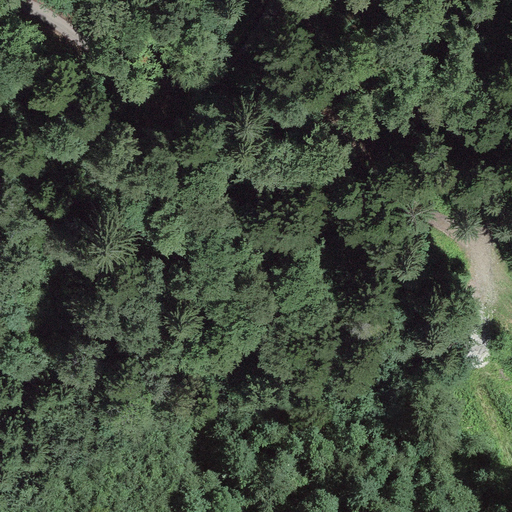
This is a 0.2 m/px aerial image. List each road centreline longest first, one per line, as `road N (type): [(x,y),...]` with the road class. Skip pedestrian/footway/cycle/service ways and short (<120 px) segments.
road 1 (track): [(293,0),(324,106),(467,227),(484,260),(482,304)]
road 2 (track): [(271,0),(226,63),(182,76),(136,71),(73,28),(0,1)]
